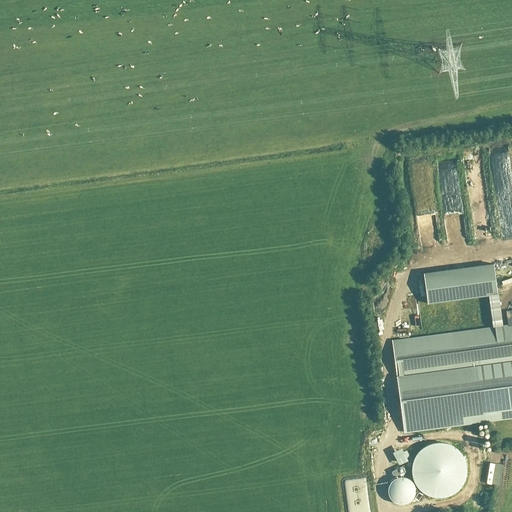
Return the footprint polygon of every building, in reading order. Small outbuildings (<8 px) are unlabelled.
[(387,277),(394,269),(391,266),(383,274),(387,277)] [(479,311),(472,311),(472,325),(480,324),(479,311)] [(511,326),(392,343),(404,432),(484,421),(511,417),(511,326)] [(428,496),(435,498),(442,498),(448,497),(454,494),(459,490),(463,485),(465,479),(466,472),(466,466),(464,459),(461,454),(456,449),(450,446),(444,444),(438,443),(431,444),(425,447),(419,451),(415,457),(412,463),(411,469),(412,476),(414,483),(418,488),(423,493),(428,496)] [(402,467),(391,472),(394,478),(405,472),(402,467)] [(388,491),(388,495),(389,500),(392,503),(397,506),(401,506),(406,505),(410,502),(413,498),(414,494),(413,489),(411,485),(408,482),(404,480),(400,480),(396,481),(392,483),(389,486),(388,491)]
